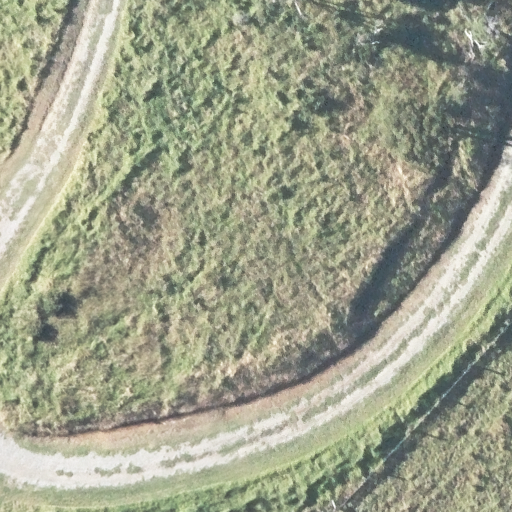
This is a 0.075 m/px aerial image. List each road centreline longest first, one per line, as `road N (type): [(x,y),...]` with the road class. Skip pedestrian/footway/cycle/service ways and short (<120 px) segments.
road 1 (track): [(511,190),(507,210),(350,391),(174,462),(39,475),(0,449)]
road 2 (track): [(0,243),(107,0)]
